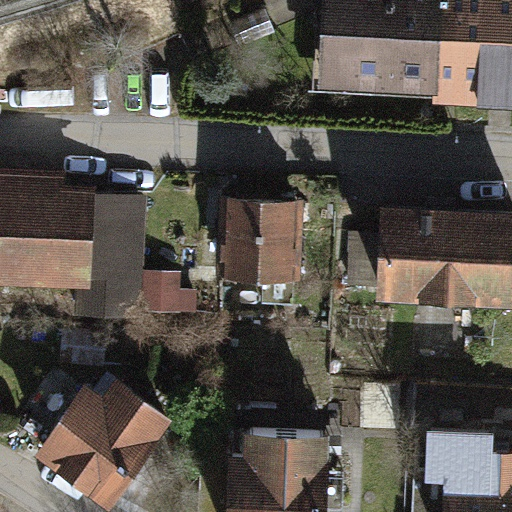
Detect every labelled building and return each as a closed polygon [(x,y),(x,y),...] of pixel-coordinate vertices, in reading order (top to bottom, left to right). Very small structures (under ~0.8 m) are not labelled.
[(511,0),(325,0),(322,84),(434,89),(433,100),(500,103),(511,104),(511,0)] [(267,8),(230,23),(239,45),(276,31),(267,8)] [(96,192),(96,185),(0,180),(0,278),(91,282),(96,192)] [(298,194),(222,191),(220,269),(295,272),(298,194)] [(147,194),(96,192),(91,282),(90,304),(141,307),(144,267),(147,194)] [(511,296),(511,202),(385,197),(381,291),(511,296)] [(182,269),(144,267),(141,307),(197,311),(198,288),(181,287),(182,269)] [(83,376),(33,446),(110,501),(175,410),(118,370),(104,390),(83,376)] [(329,511),(333,424),(248,421),(247,446),(232,446),(229,511),(329,511)] [(495,424),(433,421),(431,470),(415,469),(413,511),(511,511),(511,442),(494,442),(495,424)]
